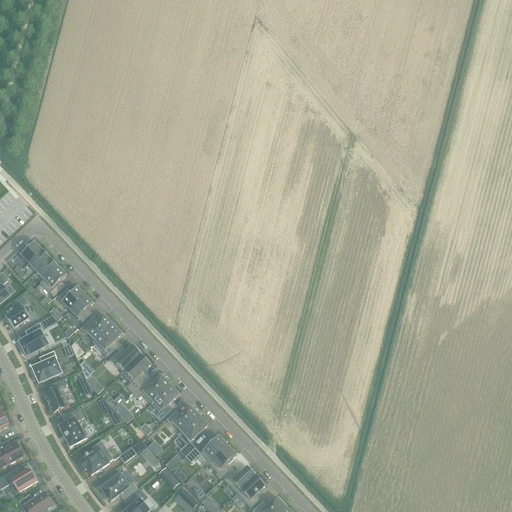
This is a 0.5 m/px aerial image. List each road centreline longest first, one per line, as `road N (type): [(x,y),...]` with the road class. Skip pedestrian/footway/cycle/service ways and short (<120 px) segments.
road 1 (residential): [(0,257),(28,230),(45,231),(313,511)]
road 2 (residential): [(0,352),(57,472),(88,511)]
